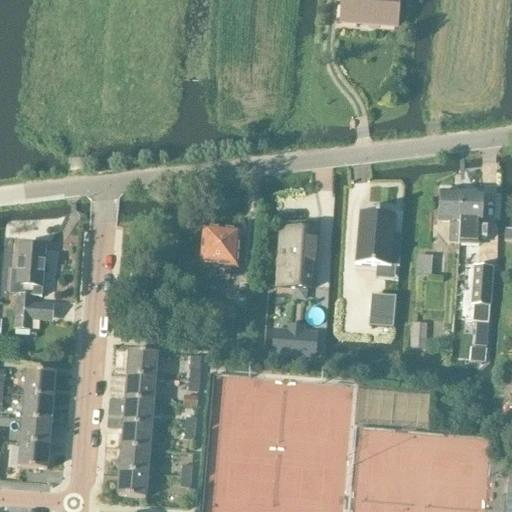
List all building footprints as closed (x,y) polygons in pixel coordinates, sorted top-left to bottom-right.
[(342,0),(340,24),(397,29),(399,0),(342,0)] [(450,225),(449,246),(458,247),(460,196),(440,195),(439,225),(450,225)] [(460,196),(458,247),(478,247),(478,226),(480,226),(480,197),(460,196)] [(359,213),(355,266),(391,269),(391,268),(398,268),(401,236),(394,236),(395,216),(359,213)] [(281,249),(278,289),(312,291),(316,232),(293,231),(282,230),(281,249)] [(205,232),(203,265),(212,265),(211,280),(229,281),(230,267),(236,267),(239,234),(205,232)] [(11,273),(10,296),(16,297),(34,298),(42,299),(45,249),(19,248),(19,250),(17,273),(16,273),(11,273)] [(417,257),(416,276),(430,277),(432,258),(417,257)] [(474,267),(471,307),(473,307),(473,315),(472,323),(488,325),(489,316),(494,268),(474,267)] [(32,323),(33,305),(34,298),(16,297),(14,331),(32,332),(32,323)] [(199,303),(197,328),(212,329),(211,339),(227,340),(228,330),(229,306),(199,303)] [(284,325),(282,355),(314,358),(316,327),(284,325)] [(412,325),(411,350),(425,351),(426,325),(412,325)] [(268,338),(266,357),(279,358),(280,339),(268,338)] [(127,353),(125,378),(154,380),(156,356),(127,353)] [(190,358),(189,383),(199,384),(201,359),(190,358)] [(25,374),(23,399),(51,401),(53,376),(25,374)] [(125,378),(123,402),(150,404),(152,404),(154,380),(125,378)] [(188,394),(196,395),(198,395),(199,384),(189,383),(188,394)] [(23,399),(21,423),(49,424),(51,401),(23,399)] [(123,402),(121,426),(151,428),(152,404),(150,404),(123,402)] [(186,420),(185,431),(195,431),(196,420),(186,420)] [(21,423),(19,446),(47,448),(49,424),(21,423)] [(121,426),(120,449),(146,451),(149,451),(151,428),(121,426)] [(184,442),(192,442),(194,442),(195,431),(185,431),(184,442)] [(18,470),(45,472),(47,448),(19,446),(18,470)] [(120,449),(118,473),(147,475),(149,451),(146,451),(120,449)] [(182,467),(181,478),(191,479),(192,468),(182,467)] [(511,511),(511,470),(506,470),(501,511),(511,511)] [(116,497),(145,500),(147,475),(118,473),(116,497)] [(180,490),(188,490),(191,490),(191,479),(181,478),(180,490)]
